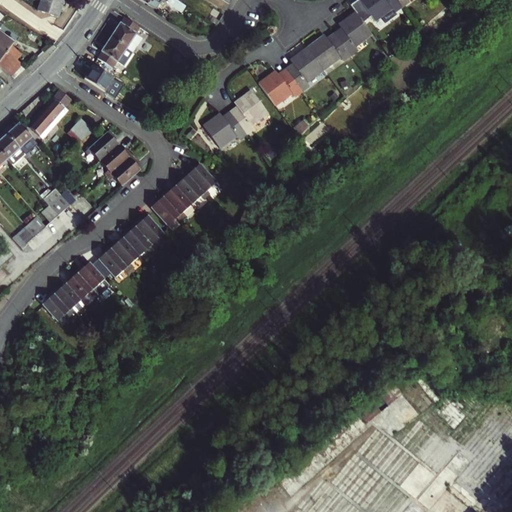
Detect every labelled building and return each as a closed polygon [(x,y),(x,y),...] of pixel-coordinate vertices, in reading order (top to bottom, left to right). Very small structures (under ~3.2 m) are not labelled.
[(58,17),(63,0),(41,0),(38,11),(58,17)] [(160,3),(155,0),(141,0),(156,8),(160,3)] [(155,0),(160,3),(161,0),(163,0),(181,11),(185,5),(179,2),(176,0),(155,0)] [(373,18),(377,24),(394,11),(396,14),(403,9),(395,0),(363,0),(352,9),(357,15),(364,25),(373,18)] [(395,0),(403,9),(410,4),(408,1),(409,0),(395,0)] [(358,52),(356,49),(373,36),(364,25),(357,15),(343,25),(346,30),(336,37),(352,57),(358,52)] [(126,48),(132,52),(141,39),(135,34),(140,28),(125,18),(121,24),(120,24),(111,38),(126,48)] [(323,40),(308,51),(325,73),(342,60),(344,63),(352,57),(336,37),(326,44),(323,40)] [(98,59),(113,68),(126,48),(111,38),(102,52),(98,59)] [(0,40),(0,59),(11,45),(8,43),(7,45),(0,40)] [(11,45),(0,59),(0,65),(15,77),(27,67),(15,58),(20,52),(11,45)] [(126,48),(113,68),(119,72),(132,52),(126,48)] [(288,73),(303,94),(311,89),(308,85),(325,73),(308,51),(294,61),(297,66),(288,73)] [(84,78),(114,98),(122,86),(92,66),(84,78)] [(278,80),(275,76),(259,87),(276,108),(293,96),(296,99),(303,94),(288,73),(278,80)] [(48,104),(49,105),(30,128),(42,137),(66,108),(73,99),(60,90),(48,104)] [(253,131),(250,128),(267,115),(250,94),(236,104),(240,109),(230,116),(246,136),(253,131)] [(66,108),(42,137),(43,138),(67,110),(66,108)] [(203,129),(219,151),(236,138),(238,142),(246,136),(230,116),(221,123),(217,119),(203,129)] [(81,141),(93,131),(80,119),(70,130),(81,141)] [(293,127),(297,134),(307,128),(303,121),(293,127)] [(37,142),(20,123),(7,135),(24,153),(37,142)] [(101,126),(97,129),(102,135),(106,131),(101,126)] [(70,130),(67,133),(78,144),(81,141),(70,130)] [(116,139),(109,131),(103,137),(85,152),(88,156),(91,153),(100,163),(119,146),(114,141),(116,139)] [(7,135),(0,141),(0,151),(7,159),(12,164),(24,153),(7,135)] [(119,146),(100,163),(108,172),(105,175),(107,178),(132,156),(125,149),(123,151),(119,146)] [(113,179),(122,188),(136,175),(140,171),(135,166),(138,163),(132,156),(107,178),(111,181),(113,179)] [(193,168),(186,174),(207,198),(211,195),(208,192),(218,184),(201,165),(195,170),(193,168)] [(204,201),(207,198),(186,174),(179,180),(181,183),(176,188),(192,206),(202,198),(204,201)] [(43,199),(49,206),(58,216),(71,205),(62,195),(56,188),(43,199)] [(183,214),(192,206),(176,188),(170,192),(168,190),(161,196),(182,220),(186,217),(183,214)] [(67,191),(62,195),(71,205),(76,201),(67,191)] [(151,210),(153,212),(167,228),(177,220),(179,223),(182,220),(161,196),(154,203),(156,205),(151,210)] [(51,222),(58,216),(49,206),(42,212),(51,222)] [(38,216),(26,227),(35,237),(47,226),(38,216)] [(155,244),(165,236),(148,217),(142,222),(141,220),(133,226),(155,251),(158,248),(155,244)] [(151,253),(155,251),(133,226),(126,232),(128,235),(123,239),(139,258),(149,250),(151,253)] [(27,244),(35,237),(26,227),(18,234),(27,244)] [(130,266),(139,258),(123,239),(118,244),(116,242),(108,248),(130,272),(133,269),(130,266)] [(6,245),(0,249),(0,264),(1,266),(15,255),(6,245)] [(127,275),(130,272),(108,248),(101,254),(103,256),(97,261),(114,280),(124,271),(127,275)] [(74,272),(95,295),(98,292),(96,289),(105,281),(89,264),(84,269),(82,266),(74,272)] [(92,298),(95,295),(74,272),(68,278),(70,281),(65,285),(80,303),(89,294),(92,298)] [(72,310),(80,303),(65,285),(60,290),(58,287),(51,293),(71,316),(74,313),(72,310)] [(67,319),(71,316),(51,293),(44,299),(47,302),(41,307),(56,324),(65,316),(67,319)] [(393,386),(379,393),(384,402),(398,395),(393,386)] [(366,409),(372,417),(378,413),(373,404),(366,409)]
